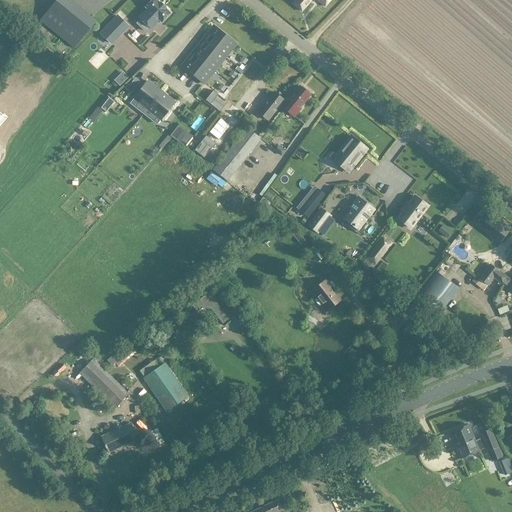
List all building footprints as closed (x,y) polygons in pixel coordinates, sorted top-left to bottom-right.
[(55,0),(39,20),(74,48),(96,21),(70,0),(55,0)] [(170,13),(165,8),(165,7),(160,3),(156,0),(152,0),(145,7),(148,9),(139,18),(141,20),(137,24),(145,31),(149,27),(151,29),(159,20),(161,22),(170,13)] [(295,0),(293,3),(302,11),(311,0),(317,0),(325,7),(330,0),(295,0)] [(110,42),(126,25),(118,16),(101,34),(110,42)] [(208,43),(204,40),(204,41),(207,43),(222,55),(229,61),(230,60),(223,55),(227,50),(229,52),(236,44),(215,27),(210,33),(213,36),(208,43)] [(197,57),(212,69),(219,74),(214,70),(221,62),(219,60),(222,55),(207,43),(202,50),(199,47),(193,54),(197,57)] [(208,73),(212,69),(197,57),(191,63),(188,61),(183,67),(204,84),(210,75),(208,73)] [(253,100),(265,109),(284,84),(272,74),(267,81),(263,78),(265,75),(256,68),(246,82),(255,89),(256,88),(260,91),(253,100)] [(134,98),(138,102),(134,107),(143,114),(147,109),(161,92),(147,81),(134,98)] [(299,86),(286,103),(282,108),(294,118),(302,109),(300,107),(310,95),(299,86)] [(147,109),(160,120),(174,102),(161,92),(147,109)] [(212,93),(205,102),(219,113),(226,103),(212,93)] [(109,97),(101,107),(106,111),(114,102),(109,97)] [(220,119),(210,132),(219,139),(229,126),(220,119)] [(178,126),(171,135),(184,146),(192,136),(178,126)] [(247,127),(213,170),(227,181),(261,139),(247,127)] [(363,154),(359,151),(363,146),(351,136),(336,155),(340,158),(336,163),(348,172),(363,154)] [(206,138),(195,153),(204,160),(215,145),(206,138)] [(215,186),(217,184),(221,187),(225,182),(221,179),(221,178),(212,171),(206,179),(215,186)] [(308,217),(316,206),(305,196),(296,207),(308,217)] [(427,206),(415,196),(409,204),(407,203),(402,209),(404,211),(398,219),(410,228),(417,220),(418,221),(422,215),(421,214),(427,206)] [(365,212),(370,206),(358,197),(350,207),(352,209),(342,222),(356,233),(369,215),(365,212)] [(329,217),(320,210),(309,224),(319,231),(329,217)] [(510,229),(484,210),(474,224),(499,243),(510,229)] [(443,225),(438,231),(447,238),(451,233),(443,225)] [(377,246),(367,258),(375,264),(385,252),(391,244),(383,238),(377,246)] [(307,250),(317,263),(324,257),(315,245),(307,250)] [(443,266),(448,271),(458,262),(453,257),(443,266)] [(493,277),(501,283),(506,276),(490,264),(479,279),(487,285),(493,277)] [(466,276),(469,272),(460,265),(457,269),(466,276)] [(436,315),(458,289),(436,271),(414,297),(436,315)] [(511,279),(511,281),(506,276),(501,283),(511,291),(511,279)] [(343,298),(328,278),(309,293),(324,313),(343,298)] [(209,292),(192,305),(197,312),(202,308),(211,309),(223,323),(230,318),(209,292)] [(378,316),(393,303),(386,294),(371,307),(378,316)] [(499,305),(502,299),(498,296),(494,302),(499,305)] [(105,352),(112,361),(130,346),(123,337),(105,352)] [(78,373),(114,409),(132,391),(129,389),(127,391),(93,358),(78,373)] [(186,398),(162,364),(143,378),(167,412),(186,398)] [(130,423),(101,436),(108,452),(138,439),(130,423)] [(469,425),(450,432),(455,446),(460,459),(479,451),(479,450),(486,447),(492,461),(501,457),(490,430),(481,433),(482,438),(475,441),(474,438),(469,425)] [(511,469),(507,458),(498,461),(504,475),(511,471),(511,469)] [(282,511),(277,500),(251,511),(282,511)]
